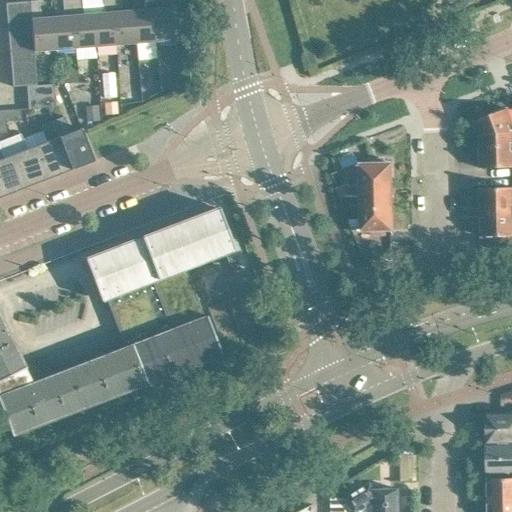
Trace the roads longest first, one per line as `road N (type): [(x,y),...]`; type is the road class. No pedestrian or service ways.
road 1 (secondary): [(343,368),(64,511)]
road 2 (residential): [(0,235),(257,136)]
road 3 (tertiary): [(343,368),(257,136)]
road 4 (secondary): [(141,511),(357,402)]
road 5 (secondary): [(511,306),(448,322),(343,368)]
road 6 (residential): [(437,250),(434,116),(420,76)]
road 7 (residential): [(257,136),(420,76)]
road 8 (residential): [(443,511),(440,401),(459,359)]
road 9 (tertiary): [(257,136),(232,0)]
